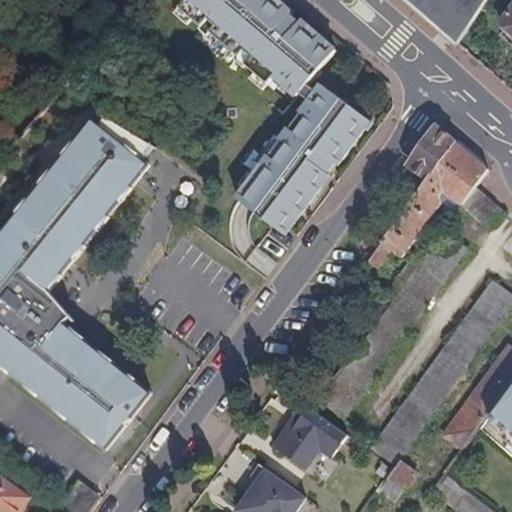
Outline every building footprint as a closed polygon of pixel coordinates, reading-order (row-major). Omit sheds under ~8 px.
[(182,0),(177,7),(199,26),(205,19),(213,26),(208,32),(236,56),(241,50),(250,58),(244,64),(266,83),(273,76),(295,95),(334,50),(299,20),(296,24),(286,16),(290,12),(276,0),(182,0)] [(488,0),(403,0),(457,47),(488,0)] [(511,10),(501,26),(507,30),(501,39),(511,47),(511,10)] [(213,26),(205,19),(199,26),(197,28),(205,35),(208,32),(213,26)] [(241,50),(236,56),(233,59),(242,67),(244,64),(250,58),(241,50)] [(290,237),(373,123),(319,84),(236,198),(290,237)] [(155,149),(103,118),(97,126),(144,162),(155,149)] [(91,342),(49,293),(149,167),(144,162),(97,126),(93,122),(0,239),(0,365),(107,450),(152,394),(93,348),(91,342)] [(426,186),(455,145),(434,126),(404,169),(426,186)] [(475,190),(487,173),(455,145),(426,186),(368,267),(377,274),(390,256),(401,264),(440,211),(439,201),(442,197),(460,210),(475,190)] [(482,226),(496,207),(475,190),(460,210),(482,226)] [(344,423),(466,255),(441,237),(418,269),(319,405),(344,423)] [(81,306),(97,279),(83,271),(67,298),(81,306)] [(371,451),(396,469),(401,462),(441,407),(511,308),(511,301),(491,286),(371,451)] [(511,384),(511,356),(496,378),(492,375),(453,428),(470,441),(488,417),(511,384)] [(511,384),(488,417),(511,434),(511,384)] [(303,406),(291,422),(296,426),(308,410),(303,406)] [(332,460),(347,438),(308,410),(296,426),(291,422),(280,436),(282,438),(273,450),(304,472),(319,452),(332,460)] [(401,462),(396,469),(378,493),(394,505),(417,474),(401,462)] [(296,511),(305,500),(259,467),(250,479),(250,485),(251,488),(253,489),(247,498),(236,511),(296,511)] [(498,511),(446,473),(432,493),(458,511),(498,511)] [(0,511),(19,511),(30,497),(0,474),(0,511)] [(67,511),(85,511),(99,495),(75,478),(56,503),(67,511)] [(243,495),(247,498),(253,489),(251,488),(250,485),(243,495)]
